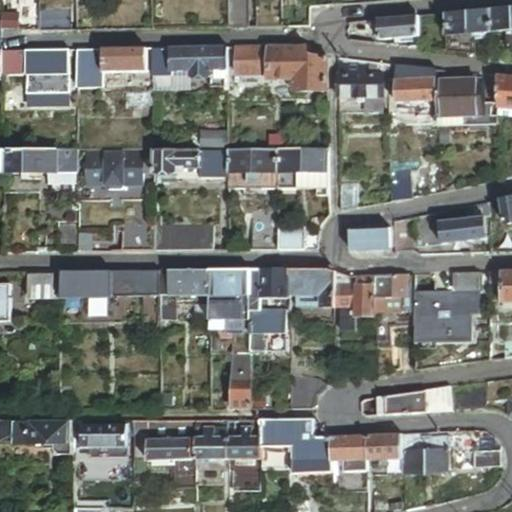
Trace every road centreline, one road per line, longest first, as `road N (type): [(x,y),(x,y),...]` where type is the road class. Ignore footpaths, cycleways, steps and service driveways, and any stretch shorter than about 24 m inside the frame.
road 1 (residential): [(511,2),(332,21),(325,40),(335,51),(511,70)]
road 2 (residential): [(511,190),(351,221),(334,239),(338,257),(353,267),(511,264)]
road 3 (residential): [(511,371),(353,395),(340,417),(357,430),(487,427),(511,443)]
